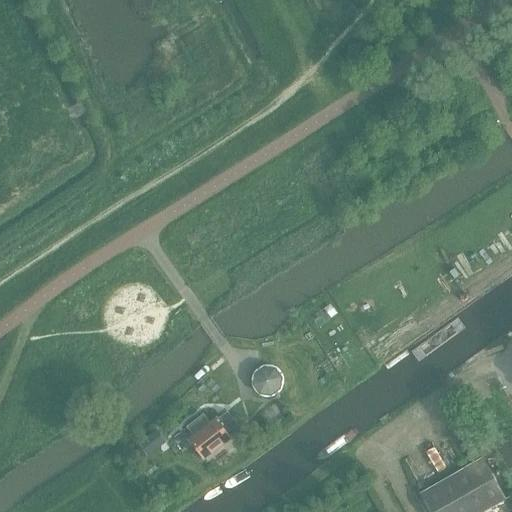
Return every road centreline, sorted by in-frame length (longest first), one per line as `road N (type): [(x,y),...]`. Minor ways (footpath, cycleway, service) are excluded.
road 1 (unknown): [(0,277),(274,107),(312,74)]
road 2 (track): [(338,111),(274,0)]
